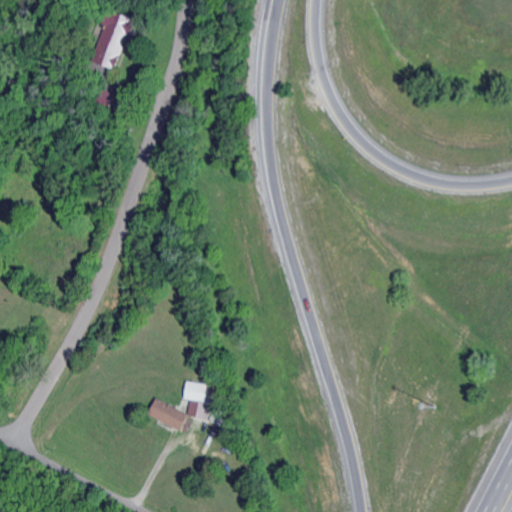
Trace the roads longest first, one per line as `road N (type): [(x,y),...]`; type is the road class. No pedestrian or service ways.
road 1 (motorway): [(280,0),(269,90),(275,191),(357,511)]
road 2 (residential): [(19,450),(114,265),(176,78),(187,0)]
road 3 (motorway): [(511,180),(451,185),(417,178),(361,142),(326,87),(319,0)]
road 4 (residential): [(0,441),(148,511)]
